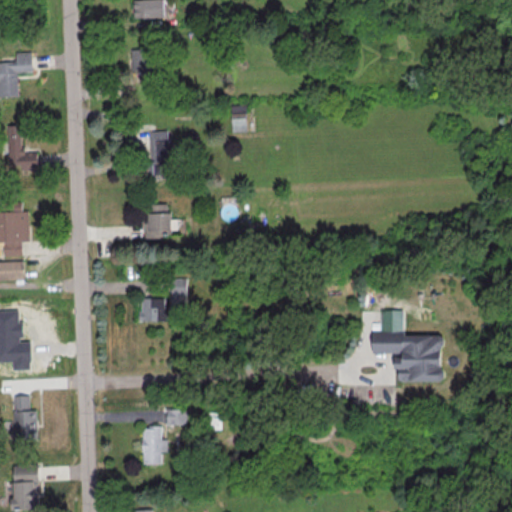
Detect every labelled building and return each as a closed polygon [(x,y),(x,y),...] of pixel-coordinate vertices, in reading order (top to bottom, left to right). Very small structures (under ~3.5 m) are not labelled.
[(130,0),(169,0),(170,15),(131,17),(130,0)] [(128,48),(154,47),(155,88),(139,89),(138,84),(138,77),(140,77),(140,69),(128,69),(128,48)] [(13,52),(28,51),(29,62),(29,71),(14,72),(15,96),(0,96),(0,62),(14,61),(13,52)] [(5,125),(6,166),(18,165),(18,170),(34,170),(34,160),(33,151),(22,151),(21,146),(18,146),(18,137),(26,136),(25,124),(5,125)] [(146,130),(164,129),(164,143),(169,143),(171,177),(143,178),(143,159),(147,159),(146,130)] [(0,201),(18,201),(19,210),(25,210),(26,241),(19,241),(20,248),(20,255),(1,255),(0,241),(0,201)] [(146,203),(166,202),(168,232),(158,232),(158,237),(141,238),(141,231),(141,221),(143,221),(143,211),(146,211),(146,203)] [(0,260),(20,260),(21,279),(0,279),(0,260)] [(168,277),(184,277),(184,294),(168,294),(168,284),(168,277)] [(138,296),(161,296),(161,305),(177,305),(177,320),(135,320),(135,310),(138,310),(138,296)] [(378,309),(400,309),(400,330),(401,330),(401,333),(436,333),(440,336),(441,342),(438,347),(438,366),(442,370),(442,375),(437,379),(399,380),(395,377),(395,366),(392,366),(392,355),(399,355),(399,351),(384,351),(369,351),(369,330),(378,330),(378,309)] [(11,394),(12,438),(34,437),(34,408),(27,409),(27,394),(19,394),(11,394)] [(164,408),(184,408),(184,424),(164,424),(164,416),(164,408)] [(146,425),(159,425),(159,439),(164,439),(164,451),(158,451),(158,463),(140,463),(140,427),(146,427),(146,425)] [(11,464),(11,496),(8,496),(8,509),(35,508),(34,472),(34,463),(11,464)]
